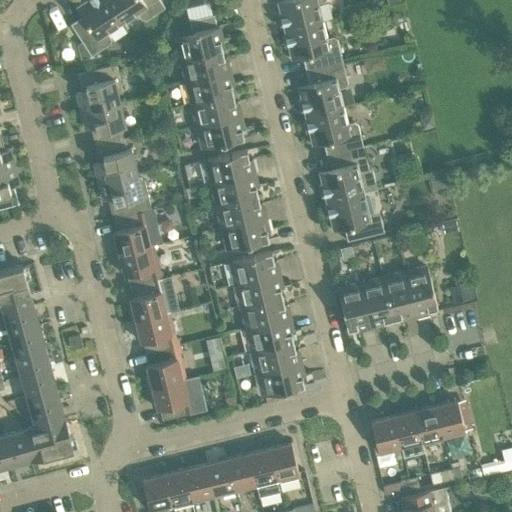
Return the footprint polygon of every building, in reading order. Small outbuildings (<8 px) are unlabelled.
[(122,21),(108,0),(81,0),(75,4),(82,14),(70,22),(91,54),(110,42),(111,37),(107,31),(122,21)] [(108,0),(122,21),(137,12),(141,17),(145,18),(164,6),(160,0),(108,0)] [(276,0),(279,12),(276,13),(279,24),(282,23),(283,28),(322,18),(318,2),(323,0),(276,0)] [(182,57),(222,47),(220,39),(223,38),(219,23),(216,24),(213,12),(188,18),(191,30),(176,33),(182,57)] [(322,18),(283,28),(284,34),(282,34),(284,45),(287,45),(290,58),(302,55),(305,68),(342,59),(337,37),(333,35),(326,36),(322,18)] [(222,47),(182,57),(187,78),(230,68),(227,54),(224,55),(222,47)] [(342,59),(305,68),(309,82),(297,85),(300,98),(297,98),(300,109),(303,109),(304,114),(343,105),(339,87),(345,85),(348,81),(342,59)] [(80,110),(120,100),(118,92),(122,91),(115,62),(77,72),(81,90),(76,92),(80,110)] [(230,68),(187,78),(193,101),(233,91),(231,83),(234,82),(230,68)] [(233,91),(193,101),(198,123),(241,112),(237,98),(235,99),(233,91)] [(120,100),(80,110),(84,127),(90,126),(94,143),(123,136),(120,125),(126,124),(120,100)] [(343,105),(304,114),(305,119),(303,120),(305,131),(308,130),(311,143),(323,140),(326,154),(363,145),(358,123),(354,120),(347,122),(343,105)] [(241,112),(198,123),(204,146),(244,136),(241,127),(244,127),(241,112)] [(0,131),(0,168),(15,165),(10,146),(4,148),(0,131)] [(123,136),(94,143),(99,161),(93,162),(97,180),(137,171),(131,147),(126,148),(123,136)] [(363,145),(326,154),(329,167),(318,170),(321,183),(318,184),(321,195),(324,194),(325,199),(364,190),(376,187),(372,169),(368,167),(363,145)] [(212,180),(255,169),(252,155),(249,156),(247,147),(207,157),(212,180)] [(15,165),(0,168),(0,206),(18,202),(13,184),(19,182),(15,165)] [(218,202),(258,193),(256,184),(258,184),(255,169),(212,180),(218,202)] [(112,216),(151,207),(144,178),(139,179),(137,171),(97,180),(102,198),(107,197),(112,216)] [(326,205),(323,205),(326,216),(329,216),(332,229),(344,226),(347,239),(384,230),(378,208),(381,205),(376,187),(364,190),(325,199),(326,205)] [(258,193),(218,202),(223,225),(266,214),(262,200),(259,200),(258,193)] [(151,207),(112,216),(115,229),(113,229),(116,240),(112,241),(115,251),(152,242),(161,240),(153,207),(151,207)] [(266,214),(223,225),(229,247),(268,237),(266,229),(269,228),(266,214)] [(152,242),(115,251),(118,263),(121,263),(124,273),(126,273),(129,283),(162,275),(161,269),(159,270),(152,242)] [(237,281),(280,270),(276,257),(273,257),(271,249),(232,259),(237,281)] [(4,267),(12,298),(31,293),(22,262),(4,267)] [(405,271),(416,313),(429,310),(428,307),(437,305),(427,265),(405,271)] [(0,268),(0,301),(12,298),(4,267),(0,268)] [(280,270),(237,281),(242,303),(282,293),(280,286),(283,285),(280,270)] [(416,313),(405,271),(383,276),(393,316),(400,314),(401,317),(416,313)] [(163,276),(162,275),(129,283),(132,295),(130,296),(132,307),(129,307),(131,318),(169,309),(169,310),(179,308),(171,275),(163,276)] [(393,316),(383,276),(361,282),(372,324),(385,321),(384,318),(393,316)] [(471,282),(446,280),(445,297),(469,299),(471,282)] [(372,324),(361,282),(337,287),(347,327),(356,325),(357,328),(372,324)] [(282,293),(242,303),(248,326),(291,316),(287,301),(284,302),(282,293)] [(8,331),(39,323),(33,301),(2,310),(8,331)] [(169,345),(179,343),(177,336),(176,337),(169,310),(169,309),(131,318),(134,330),(138,329),(140,340),(142,339),(145,351),(169,345)] [(253,348),(293,338),(291,330),(294,329),(291,316),(248,326),(253,348)] [(39,323),(8,331),(14,352),(45,344),(39,323)] [(82,344),(81,340),(79,332),(68,335),(70,346),(82,344)] [(293,338),(253,348),(259,372),(302,361),(298,345),(295,346),(293,338)] [(179,343),(169,345),(171,357),(146,363),(148,373),(145,374),(148,385),(185,376),(179,350),(180,349),(179,343)] [(45,344),(14,352),(20,373),(50,365),(45,344)] [(302,361),(259,372),(264,393),(304,383),(302,375),(305,374),(302,361)] [(50,365),(20,373),(26,394),(56,386),(50,365)] [(185,376),(148,385),(151,397),(154,396),(157,407),(159,406),(162,418),(195,410),(194,403),(192,403),(185,376)] [(56,386),(26,394),(32,415),(62,407),(56,386)] [(457,397),(436,403),(444,437),(465,432),(457,397)] [(444,437),(436,403),(415,408),(423,442),(444,437)] [(423,442),(415,408),(394,413),(402,447),(423,442)] [(402,447),(394,413),(371,419),(379,453),(402,447)] [(47,420),(55,451),(73,446),(65,415),(47,420)] [(29,425),(37,456),(55,451),(47,420),(29,425)] [(12,430),(20,460),(37,456),(29,425),(12,430)] [(0,433),(0,456),(2,465),(20,460),(12,430),(0,433)] [(270,446),(278,480),(299,474),(291,440),(270,446)] [(502,456),(480,462),(483,473),(511,464),(511,442),(499,446),(502,456)] [(270,446),(248,451),(257,485),(259,495),(280,490),(278,480),(270,446)] [(227,456),(236,490),(257,485),(248,451),(227,456)] [(206,461),(214,495),(236,490),(227,456),(206,461)] [(185,466),(193,500),(214,495),(206,461),(185,466)] [(451,466),(453,477),(462,475),(459,464),(451,466)] [(164,471),(172,505),(193,500),(185,466),(164,471)] [(453,477),(451,466),(443,468),(445,479),(453,477)] [(172,505),(164,471),(142,477),(150,511),(172,505)] [(408,476),(411,487),(419,485),(417,474),(408,476)] [(411,487),(408,476),(400,478),(403,489),(411,487)] [(452,511),(446,485),(400,496),(403,507),(401,508),(401,511),(452,511)]
